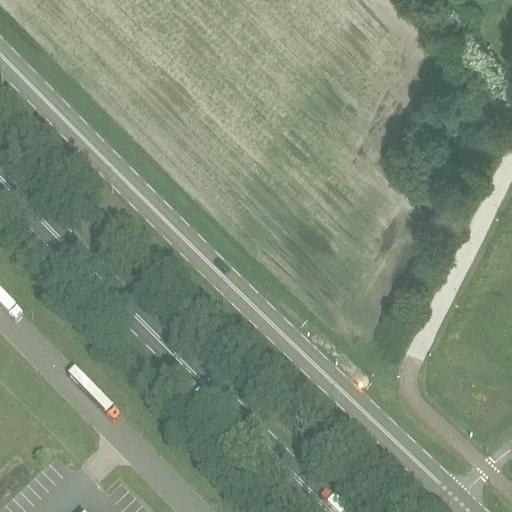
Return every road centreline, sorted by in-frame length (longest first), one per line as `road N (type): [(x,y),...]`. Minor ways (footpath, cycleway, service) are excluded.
road 1 (tertiary): [(451,499),(0,53)]
road 2 (primary): [(328,511),(0,180)]
road 3 (unclassified): [(196,511),(0,312)]
